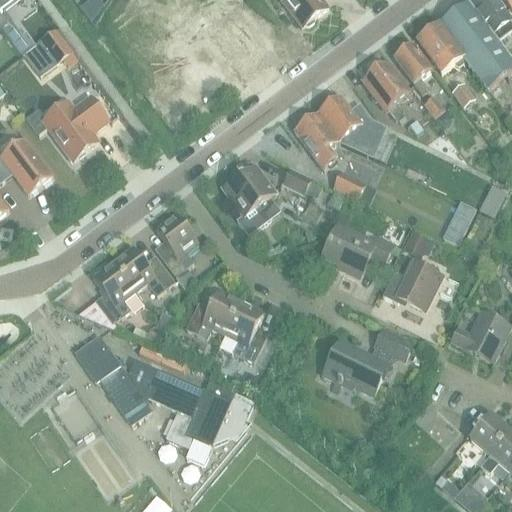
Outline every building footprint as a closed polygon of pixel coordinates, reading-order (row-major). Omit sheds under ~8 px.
[(22,4),(19,0),(18,0),(0,0),(0,30),(2,33),(12,25),(6,16),(22,4)] [(278,0),(302,32),(329,12),(321,2),(323,0),(278,0)] [(469,6),(498,45),(511,34),(511,26),(491,0),(476,0),(469,6)] [(511,0),(501,0),(511,13),(511,0)] [(457,53),(463,62),(488,95),(503,83),(511,76),(511,63),(498,45),(469,6),(439,29),(458,53),(457,53)] [(458,53),(439,29),(439,28),(417,45),(442,78),(454,69),(459,72),(464,69),(462,63),(463,62),(457,53),(458,53)] [(36,50),(24,59),(40,81),(58,68),(73,58),(56,35),(41,46),(36,50)] [(433,74),(413,48),(394,62),(422,100),(429,94),(421,83),(433,74)] [(411,98),(387,67),(363,85),(387,116),(388,116),(396,125),(398,124),(401,127),(406,123),(396,109),(411,98)] [(464,88),(451,98),(463,114),(476,104),(464,88)] [(38,114),(26,122),(39,139),(48,132),(74,166),(99,147),(93,138),(97,135),(109,126),(91,102),(75,114),(69,107),(46,125),(38,114)] [(341,102),(319,119),(339,146),(369,160),(382,131),(372,126),(362,113),(354,119),(341,102)] [(436,123),(445,116),(435,102),(425,109),(436,123)] [(319,119),(295,136),(324,175),(337,165),(329,154),(339,146),(319,119)] [(0,181),(4,186),(13,178),(29,200),(54,181),(25,143),(2,161),(0,157),(0,181)] [(277,198),(256,170),(254,171),(252,168),(244,171),(240,177),(241,179),(223,193),(243,220),(237,225),(249,240),(271,223),(267,218),(273,207),(270,203),(277,198)] [(291,174),(283,188),(305,199),(312,185),(291,174)] [(338,185),(333,194),(359,206),(367,188),(342,176),(338,185)] [(0,201),(0,188),(4,186),(0,181),(0,221),(9,214),(0,201)] [(158,258),(176,282),(187,297),(198,289),(186,274),(195,268),(187,258),(200,249),(177,218),(155,234),(168,251),(158,258)] [(338,231),(323,261),(347,273),(345,276),(360,283),(369,265),(375,269),(383,272),(394,250),(380,243),(376,250),(338,231)] [(133,251),(113,267),(136,297),(147,288),(157,301),(175,287),(155,260),(146,268),(133,251)] [(383,300),(395,306),(397,302),(426,316),(444,280),(441,279),(438,270),(430,273),(414,266),(405,283),(394,277),(383,300)] [(136,297),(113,267),(92,282),(105,299),(95,306),(113,329),(132,315),(135,315),(143,309),(144,309),(145,308),(136,297)] [(213,334),(225,340),(242,306),(219,295),(210,313),(199,308),(186,334),(207,344),(213,334)] [(265,317),(242,306),(225,340),(238,346),(233,357),(254,368),(267,342),(256,336),(265,317)] [(464,353),(493,367),(511,331),(482,317),(471,340),(459,334),(452,347),(464,353)] [(154,331),(147,346),(159,352),(166,338),(154,331)] [(339,348),(324,380),(342,389),(343,387),(373,401),(393,360),(405,366),(413,349),(384,335),(380,342),(371,361),(342,347),(339,348)] [(228,443),(235,427),(237,422),(247,426),(249,422),(255,407),(209,386),(205,396),(159,376),(136,366),(129,381),(116,363),(115,364),(99,341),(75,358),(97,389),(101,386),(132,430),(152,415),(146,406),(148,403),(178,416),(183,418),(181,421),(177,419),(166,444),(182,451),(183,449),(191,452),(187,462),(204,469),(212,452),(213,451),(214,449),(228,443)] [(490,461),(511,437),(492,420),(470,444),(490,461)] [(509,478),(511,474),(511,437),(490,461),(481,471),(490,479),(499,469),(509,478)] [(482,511),(489,503),(460,478),(453,486),(482,511)] [(448,485),(442,492),(455,503),(461,495),(448,485)] [(461,495),(455,503),(465,511),(468,511),(473,506),(461,495)]
